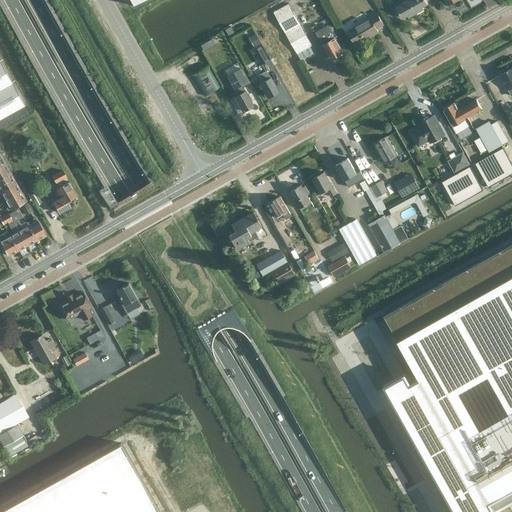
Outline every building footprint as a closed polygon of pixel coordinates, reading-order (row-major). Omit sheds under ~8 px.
[(416,13),(408,0),(405,0),(405,1),(395,6),(402,18),(407,15),(409,17),(416,13)] [(408,0),(416,13),(424,9),(423,7),(427,4),(425,0),(408,0)] [(288,4),(274,12),(301,60),(313,53),(310,47),(312,45),(288,4)] [(366,19),(347,30),(355,45),(378,32),(376,29),(383,25),(375,10),(365,16),(366,19)] [(316,33),(322,44),(331,59),(333,58),(336,58),(337,55),(342,52),(327,26),(316,33)] [(256,33),(249,37),(254,46),(261,42),(256,33)] [(268,60),(260,46),(254,50),(261,64),(268,60)] [(0,119),(25,105),(0,61),(0,119)] [(208,66),(192,75),(205,96),(220,87),(208,66)] [(511,67),(500,74),(511,95),(511,67)] [(262,80),(259,82),(267,97),(278,91),(270,76),(270,77),(266,70),(259,74),(262,80)] [(238,93),(234,96),(242,111),(253,105),(244,90),(242,86),(249,82),(245,74),(230,83),(235,90),(238,93)] [(476,99),(458,109),(454,103),(453,103),(451,103),(449,105),(448,106),(443,109),(458,136),(464,133),(458,121),(481,108),(476,99)] [(429,143),(443,135),(433,116),(423,121),(424,122),(421,124),(420,123),(418,124),(420,126),(409,132),(417,146),(428,140),(429,143)] [(489,152),(503,145),(489,121),(475,128),(489,152)] [(387,136),(373,144),(384,163),(398,156),(387,136)] [(511,162),(503,147),(475,163),(489,187),(511,173),(511,162)] [(468,162),(464,154),(448,162),(453,171),(468,162)] [(336,164),(345,180),(351,177),(355,184),(360,181),(348,158),(336,164)] [(0,178),(11,173),(5,164),(0,166),(0,178)] [(470,166),(442,181),(456,205),(483,190),(470,166)] [(67,176),(63,169),(51,175),(55,183),(67,176)] [(312,178),(321,194),(321,193),(322,195),(327,192),(330,197),(337,194),(324,171),(312,178)] [(0,178),(0,190),(16,182),(11,173),(0,178)] [(411,173),(394,182),(401,197),(418,188),(411,173)] [(377,197),(388,191),(382,180),(371,186),(377,197)] [(64,196),(53,202),(60,213),(70,206),(67,201),(78,195),(70,181),(59,187),(64,196)] [(0,195),(2,194),(5,200),(21,191),(16,182),(0,190),(0,195)] [(111,182),(101,186),(109,204),(118,200),(111,182)] [(289,191),(299,208),(311,202),(308,195),(310,193),(305,185),(302,187),(301,184),(289,191)] [(369,188),(366,189),(366,190),(374,204),(377,202),(369,188)] [(10,209),(26,200),(21,191),(5,200),(10,209)] [(36,206),(42,203),(36,192),(30,195),(36,206)] [(418,200),(422,209),(425,207),(419,194),(384,209),(386,214),(418,200)] [(286,219),(291,216),(280,197),(268,203),(277,218),(283,214),(286,219)] [(28,203),(22,207),(27,215),(33,212),(28,203)] [(242,218),(253,239),(258,236),(255,231),(255,230),(256,232),(259,230),(258,228),(262,227),(253,211),(242,218)] [(9,235),(18,250),(27,245),(17,227),(14,222),(9,213),(4,215),(12,229),(8,232),(9,235)] [(400,243),(385,215),(368,224),(376,240),(377,239),(384,252),(400,243)] [(28,225),(36,240),(46,235),(35,216),(32,218),(34,221),(28,225)] [(230,224),(234,232),(228,235),(236,249),(242,246),(242,247),(251,242),(250,241),(253,239),(242,218),(230,224)] [(27,245),(36,240),(28,225),(23,227),(18,219),(14,222),(17,227),(27,245)] [(357,219),(339,228),(359,265),(377,255),(357,219)] [(335,229),(341,226),(338,220),(332,224),(335,229)] [(0,236),(0,239),(0,240),(9,255),(18,250),(9,235),(8,232),(0,236)] [(345,242),(336,247),(341,256),(350,251),(345,242)] [(481,259),(384,314),(418,375),(420,378),(413,381),(411,383),(406,374),(386,385),(444,488),(457,511),(496,511),(495,510),(511,500),(511,242),(485,258),(481,259)] [(255,264),(261,275),(286,261),(280,250),(255,264)] [(314,250),(304,256),(309,264),(319,258),(314,250)] [(346,272),(345,270),(351,267),(349,264),(353,262),(349,256),(346,258),(345,255),(327,265),(334,277),(340,273),(341,275),(346,272)] [(287,262),(264,275),(269,283),(274,280),(276,284),(294,274),(287,262)] [(261,277),(256,268),(243,275),(248,284),(261,277)] [(116,289),(124,304),(129,302),(133,309),(141,305),(137,297),(128,282),(116,289)] [(83,320),(92,315),(88,308),(91,307),(82,292),(74,296),(73,294),(66,298),(67,300),(59,305),(68,320),(79,313),(83,320)] [(99,309),(105,318),(111,315),(106,306),(99,309)] [(100,329),(87,337),(90,343),(103,335),(100,329)] [(30,341),(43,365),(59,355),(50,338),(46,341),(42,334),(30,341)] [(140,349),(128,356),(131,362),(143,356),(140,349)] [(85,352),(73,359),(77,365),(89,358),(85,352)] [(67,355),(61,358),(66,367),(71,364),(67,355)] [(23,434),(17,423),(0,433),(0,440),(2,445),(23,434)] [(159,511),(121,442),(0,510),(0,511),(159,511)]
